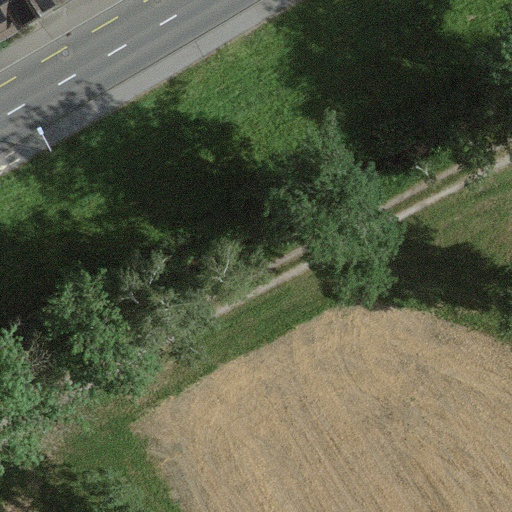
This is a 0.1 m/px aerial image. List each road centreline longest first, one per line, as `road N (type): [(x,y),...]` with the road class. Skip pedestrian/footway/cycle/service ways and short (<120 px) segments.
road 1 (track): [(0,439),(58,397),(271,278),(511,154)]
road 2 (tertiary): [(198,0),(0,115)]
